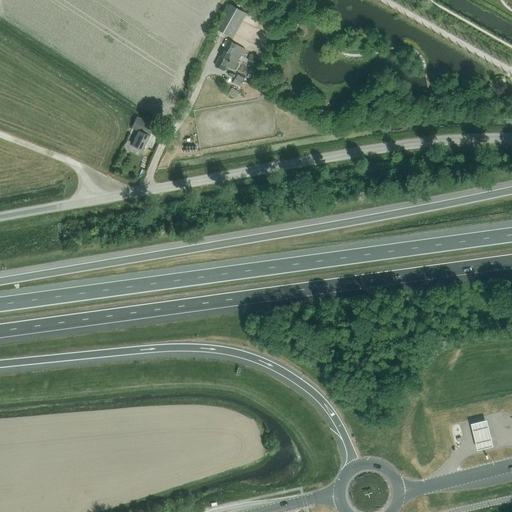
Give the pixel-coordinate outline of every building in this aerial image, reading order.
[(231,37),(245,12),(231,4),(217,29),(231,37)] [(234,70),(245,49),(229,41),(216,66),(224,70),(226,66),(234,70)] [(243,83),(235,79),(233,83),(240,87),(243,83)] [(143,150),(152,131),(147,129),(150,123),(136,117),(131,128),(138,131),(132,145),(143,150)] [(479,419),(472,421),(472,424),(475,434),(478,444),(478,448),(486,446),(494,444),(493,440),(491,430),(488,420),(487,417),(479,419)]
